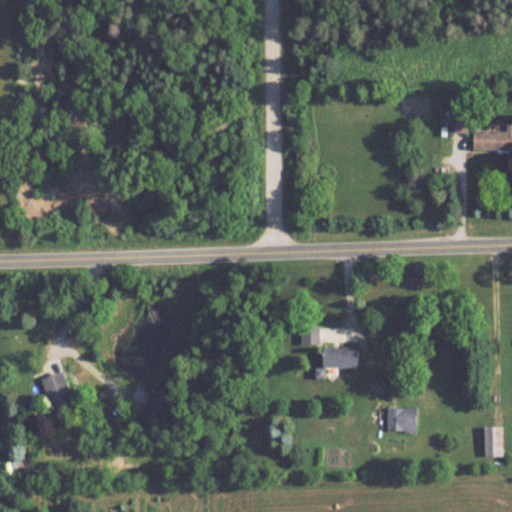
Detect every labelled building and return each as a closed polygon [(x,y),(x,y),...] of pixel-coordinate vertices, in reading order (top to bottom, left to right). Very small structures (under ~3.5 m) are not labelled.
[(452,132),(469,132),(469,108),(452,108),(452,132)] [(508,131),(475,131),(475,149),(511,149),(511,120),(508,120),(508,131)] [(304,344),(321,344),(321,324),(304,324),(304,344)] [(362,367),(362,347),(327,347),(327,367),(362,367)] [(47,378),(57,414),(80,407),(69,372),(47,378)] [(139,420),(161,428),(171,399),(149,391),(139,420)] [(419,431),(420,407),(389,406),(388,430),(419,431)] [(486,427),(486,458),(505,458),(505,427),(486,427)]
